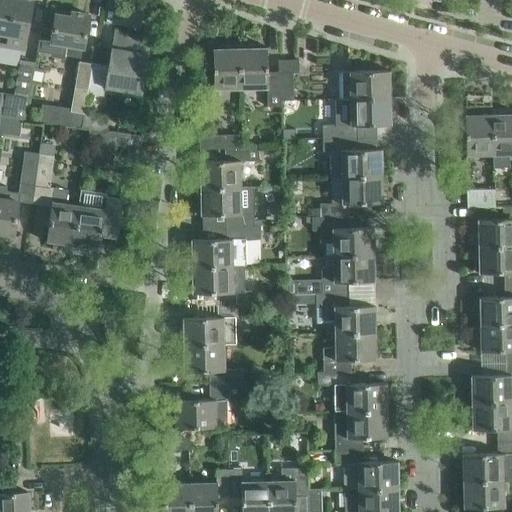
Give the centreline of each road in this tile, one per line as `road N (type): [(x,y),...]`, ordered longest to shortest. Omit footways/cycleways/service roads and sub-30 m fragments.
road 1 (residential): [(431,511),(430,468),(411,431),(409,325),(445,278),(444,225),(427,183),(425,111),(443,43)]
road 2 (residential): [(99,381),(146,380),(175,177),(169,111),(179,45),(198,0)]
road 3 (residential): [(443,43),(269,0)]
